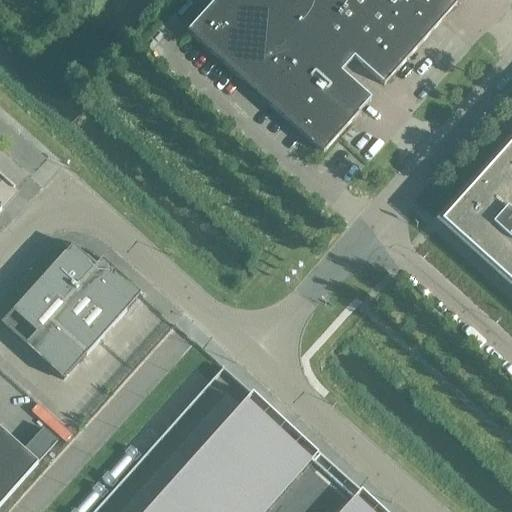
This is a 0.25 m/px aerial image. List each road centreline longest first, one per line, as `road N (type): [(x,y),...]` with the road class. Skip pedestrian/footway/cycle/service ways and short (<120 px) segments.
road 1 (unclassified): [(258,358),(103,218),(74,211),(48,217),(0,266)]
road 2 (unclassified): [(428,511),(258,358)]
road 3 (unclassified): [(372,234),(511,77)]
road 4 (unclassified): [(511,360),(372,234)]
road 5 (unclassified): [(258,358),(372,234)]
